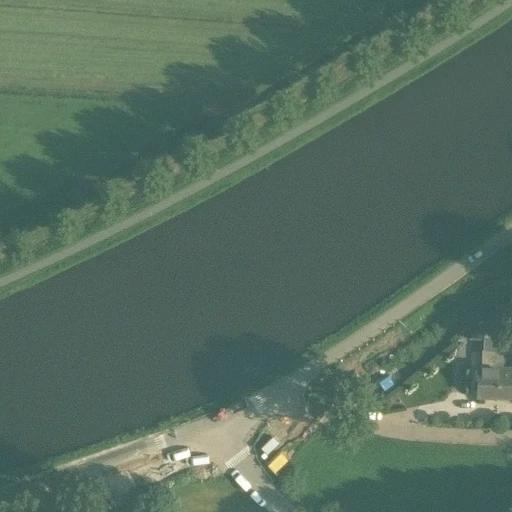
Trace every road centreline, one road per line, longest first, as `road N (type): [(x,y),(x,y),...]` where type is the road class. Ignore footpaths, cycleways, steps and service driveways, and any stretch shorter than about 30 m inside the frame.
road 1 (unclassified): [(217,422),(378,325),(511,227)]
road 2 (unclassified): [(0,494),(217,422)]
